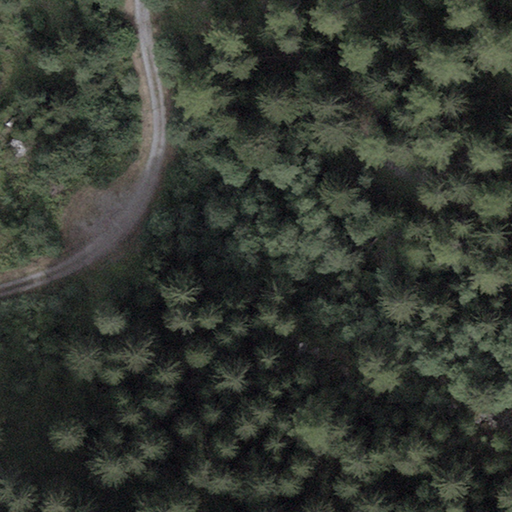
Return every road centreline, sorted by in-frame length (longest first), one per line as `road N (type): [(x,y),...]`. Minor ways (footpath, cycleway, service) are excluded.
road 1 (unclassified): [(504,0),(415,296),(260,511)]
road 2 (track): [(0,291),(84,263),(113,239),(152,182),(161,153),(143,0)]
